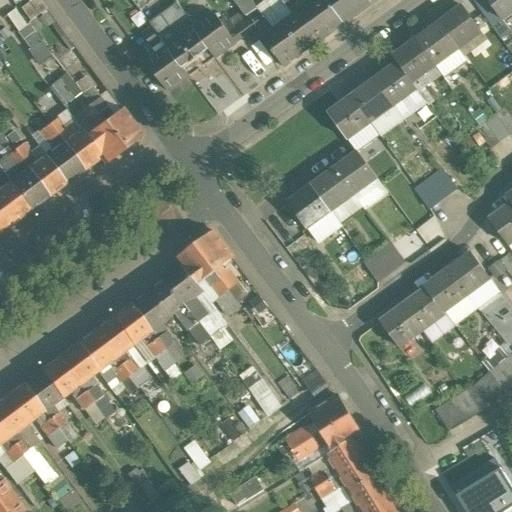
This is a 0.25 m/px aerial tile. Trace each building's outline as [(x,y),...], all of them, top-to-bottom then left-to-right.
[(31,0),(28,2),(20,9),(29,21),(46,9),(39,0),(31,0)] [(259,11),(251,0),(232,0),(247,19),(249,18),(259,11)] [(293,16),(282,0),(273,0),(269,3),(284,23),(293,16)] [(296,0),(282,0),(293,16),(303,9),(296,0)] [(313,2),(311,0),(296,0),(303,9),(313,2)] [(315,0),(313,2),(303,9),(324,38),(344,24),(329,3),(327,0),(315,0)] [(333,0),(329,3),(344,24),(371,4),(368,0),(333,0)] [(502,21),(487,0),(478,0),(474,3),(501,39),(511,31),(503,20),(502,21)] [(511,0),(487,0),(502,21),(503,20),(511,13),(511,0)] [(269,3),(259,11),(273,31),(284,23),(269,3)] [(464,7),(440,25),(459,50),(482,33),(464,7)] [(293,16),(284,23),(305,52),(324,38),(303,9),(293,16)] [(273,31),(259,11),(249,18),(256,28),(263,38),(273,31)] [(229,33),(214,13),(194,28),(210,50),(216,58),(236,43),(229,33)] [(247,19),(229,33),(236,43),(256,28),(249,18),(247,19)] [(161,21),(152,28),(161,41),(165,38),(171,34),(161,21)] [(273,31),(263,38),(285,67),(305,52),(284,23),(273,31)] [(440,25),(417,41),(442,73),(464,57),(459,50),(440,25)] [(161,41),(152,28),(142,35),(152,48),(157,44),(161,41)] [(210,50),(194,28),(166,48),(183,69),(210,50)] [(417,41),(394,58),(399,64),(419,92),(443,74),(442,73),(417,41)] [(183,69),(166,48),(146,63),(168,92),(188,77),(183,69)] [(399,64),(376,81),(394,107),(405,121),(427,104),(419,92),(399,64)] [(376,81),(353,98),(371,123),(381,137),(382,138),(405,121),(394,107),(376,81)] [(98,97),(88,104),(96,114),(100,111),(105,107),(98,97)] [(353,98),(330,114),(359,153),(381,137),(371,123),(353,98)] [(88,104),(78,111),(86,121),(91,118),(96,114),(88,104)] [(121,109),(102,123),(123,150),(141,136),(121,109)] [(511,134),(511,120),(504,110),(495,116),(510,136),(511,134)] [(510,136),(495,116),(487,122),(501,142),(510,136)] [(58,117),(49,124),(56,134),(61,131),(66,127),(58,117)] [(487,122),(478,129),(492,149),(501,142),(487,122)] [(102,123),(84,136),(99,156),(105,163),(123,150),(102,123)] [(49,124),(39,131),(47,141),(52,137),(56,134),(49,124)] [(84,136),(80,130),(62,143),(82,169),(99,156),(84,136)] [(0,134),(0,149),(5,155),(14,146),(2,133),(0,134)] [(23,143),(13,150),(21,161),(25,157),(30,153),(23,143)] [(62,143),(44,156),(64,182),(82,169),(62,143)] [(13,150),(3,158),(11,168),(16,164),(21,161),(13,150)] [(359,153),(336,170),(354,196),(377,179),(359,153)] [(64,182),(44,156),(27,169),(46,196),(64,182)] [(27,169),(10,182),(29,208),(46,196),(27,169)] [(456,190),(442,169),(433,176),(447,196),(456,190)] [(336,170),(313,186),(331,212),(354,196),(336,170)] [(447,196),(433,176),(424,183),(438,203),(447,196)] [(29,208),(10,182),(0,188),(0,206),(11,222),(29,208)] [(438,203),(424,183),(414,189),(429,209),(438,203)] [(313,186),(290,202),(309,228),(331,212),(313,186)] [(511,203),(489,220),(511,251),(511,203)] [(0,230),(11,222),(0,206),(0,230)] [(233,258),(212,231),(194,245),(215,272),(233,258)] [(405,261),(391,241),(381,248),(395,268),(405,261)] [(194,245),(176,258),(181,265),(197,285),(215,272),(194,245)] [(395,268),(381,248),(372,255),(387,275),(395,268)] [(471,254),(448,270),(476,308),(477,310),(500,293),(471,254)] [(387,275),(372,255),(362,262),(377,282),(387,275)] [(181,265),(164,278),(184,304),(201,291),(197,285),(181,265)] [(448,270),(425,287),(426,289),(454,326),(476,308),(448,270)] [(225,277),(221,280),(229,290),(238,283),(230,273),(225,277)] [(164,278),(146,291),(166,318),(184,304),(164,278)] [(216,283),(211,287),(219,297),(229,290),(221,280),(216,283)] [(426,289),(404,305),(422,331),(432,344),(456,328),(454,326),(426,289)] [(166,318),(146,291),(129,304),(149,330),(166,318)] [(129,304),(111,317),(131,344),(149,330),(129,304)] [(195,309),(190,312),(198,323),(208,316),(200,305),(195,309)] [(404,305),(381,322),(400,348),(422,331),(404,305)] [(186,315),(180,320),(188,330),(198,323),(190,312),(186,315)] [(111,317),(94,330),(113,357),(131,344),(111,317)] [(94,330),(75,344),(95,370),(113,357),(94,330)] [(160,336),(155,339),(164,350),(173,343),(165,332),(160,336)] [(151,343),(145,347),(153,358),(164,350),(155,339),(151,343)] [(75,344),(58,357),(78,384),(95,370),(75,344)] [(58,357),(40,371),(59,397),(78,384),(58,357)] [(125,362),(120,366),(128,376),(138,369),(130,359),(125,362)] [(511,369),(505,361),(490,374),(505,392),(511,386),(511,369)] [(115,369),(110,373),(118,384),(128,376),(120,366),(115,369)] [(40,371),(22,384),(42,410),(59,397),(40,371)] [(322,373),(307,379),(312,392),(327,387),(322,373)] [(478,386),(490,406),(505,394),(505,392),(490,374),(478,386)] [(299,393),(287,377),(279,384),(290,400),(299,393)] [(262,380),(250,389),(255,395),(253,396),(269,416),(281,407),(262,380)] [(22,384),(5,397),(24,424),(42,410),(22,384)] [(89,389),(84,392),(92,403),(101,396),(94,386),(89,389)] [(490,406),(478,386),(467,392),(480,413),(490,406)] [(80,396),(74,400),(82,411),(92,403),(84,392),(80,396)] [(480,413),(467,392),(457,397),(470,419),(480,413)] [(337,396),(308,413),(320,433),(349,415),(337,396)] [(5,397),(0,400),(0,427),(7,437),(24,424),(5,397)] [(457,397),(436,410),(449,432),(470,419),(457,397)] [(250,405),(240,411),(249,427),(259,421),(250,405)] [(53,415),(48,419),(56,430),(66,422),(58,412),(53,415)] [(349,415),(320,433),(332,452),(354,438),(361,434),(349,415)] [(44,422),(39,426),(46,437),(56,430),(48,419),(44,422)] [(305,429),(285,441),(291,451),(311,439),(308,434),(305,429)] [(17,442),(13,445),(21,456),(31,449),(23,438),(17,442)] [(332,452),(326,456),(337,474),(366,456),(354,438),(332,452)] [(311,439),(291,451),(298,462),(318,449),(315,444),(311,439)] [(8,449),(3,453),(11,464),(21,456),(13,445),(8,449)] [(366,456),(337,474),(349,493),(377,475),(366,456)] [(511,486),(501,469),(457,496),(466,511),(506,511),(511,508),(511,486)] [(322,470),(309,478),(315,488),(329,480),(326,475),(322,470)] [(377,475),(349,493),(356,504),(347,510),(348,511),(359,511),(389,494),(377,475)] [(25,511),(0,477),(0,500),(8,511),(25,511)] [(255,477),(230,494),(238,507),(263,491),(255,477)] [(333,477),(329,480),(332,485),(337,483),(333,477)] [(329,480),(315,488),(321,499),(335,490),(332,485),(329,480)] [(400,511),(389,494),(359,511),(400,511)] [(0,511),(8,511),(0,500),(0,511)]
